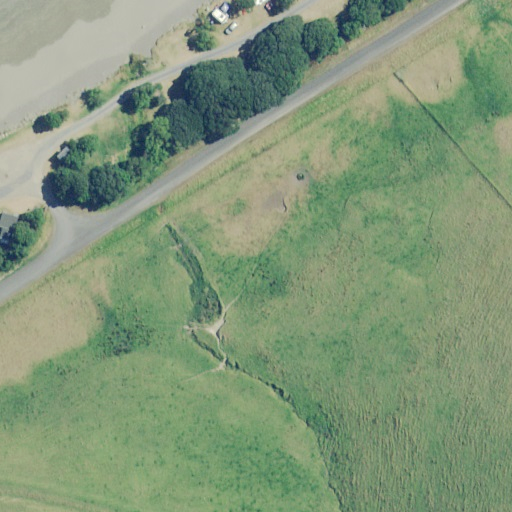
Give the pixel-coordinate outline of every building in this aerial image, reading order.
[(333,4),(322,16),(334,27),(345,15),(333,4)] [(226,29),(219,12),(211,16),(218,33),(226,29)] [(199,46),(195,34),(183,38),(187,50),(199,46)] [(176,57),(170,44),(162,48),(169,60),(176,57)] [(109,84),(111,86),(106,89),(110,96),(124,88),(121,81),(116,84),(115,81),(109,84)] [(75,151),(69,146),(59,158),(66,163),(75,151)] [(110,171),(107,156),(97,157),(99,173),(110,171)] [(19,218),(2,212),(0,218),(0,227),(14,232),(19,218)]
